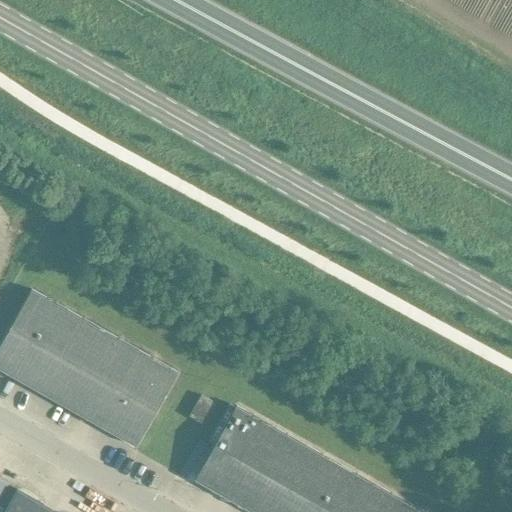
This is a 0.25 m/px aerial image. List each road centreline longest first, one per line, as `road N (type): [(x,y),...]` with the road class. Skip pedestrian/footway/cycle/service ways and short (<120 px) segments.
road 1 (secondary): [(511,309),(0,19)]
road 2 (trunk): [(511,180),(181,0)]
road 3 (unclassified): [(160,511),(0,420)]
